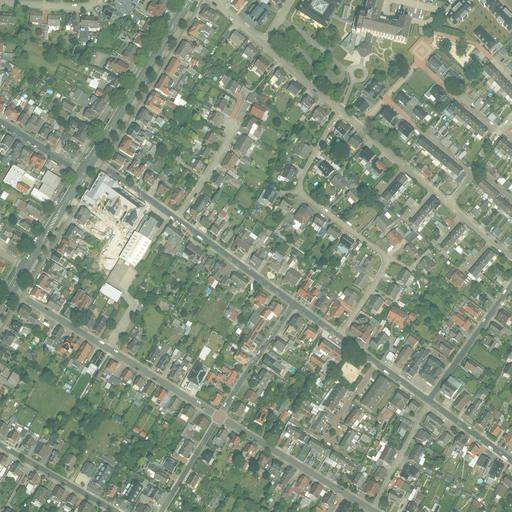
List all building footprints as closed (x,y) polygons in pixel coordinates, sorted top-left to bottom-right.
[(130,17),(140,0),(115,0),(112,7),(130,17)] [(166,10),(172,0),(162,0),(159,6),(166,10)] [(236,0),(231,6),(237,12),(244,5),(242,3),(245,0),(236,0)] [(296,13),(325,31),(330,22),(329,21),(334,13),(336,14),(341,5),(332,0),(308,0),(303,8),(300,6),(296,13)] [(366,0),(361,20),(356,19),(353,35),(350,35),(340,47),(350,57),(364,59),(371,55),(372,47),(370,47),(372,36),(406,45),(411,23),(398,19),(396,28),(378,24),(384,0),(366,0)] [(511,16),(496,0),(465,0),(444,20),(455,31),(476,11),(471,5),(475,0),(509,35),(511,32),(511,16)] [(160,21),(166,10),(159,6),(158,8),(152,4),(147,13),(160,21)] [(269,16),(255,4),(246,15),(260,26),(269,16)] [(111,19),(114,11),(106,8),(103,16),(111,19)] [(219,16),(205,8),(199,17),(213,25),(219,16)] [(0,23),(16,25),(16,14),(0,13),(0,23)] [(42,24),(43,13),(30,13),(30,23),(42,24)] [(75,28),(76,16),(65,16),(65,28),(75,28)] [(60,27),(60,17),(48,17),(48,27),(60,27)] [(97,29),(98,19),(82,18),(81,28),(97,29)] [(156,25),(148,21),(142,32),(150,36),(156,25)] [(211,31),(196,22),(188,35),(204,44),(211,31)] [(497,43),(481,26),(472,34),(490,53),(494,49),(498,52),(505,46),(500,41),(497,43)] [(117,38),(125,43),(128,37),(120,33),(117,38)] [(148,39),(139,34),(133,45),(142,50),(148,39)] [(245,42),(236,34),(230,40),(235,45),(238,48),(245,42)] [(189,48),(182,44),(174,57),(182,61),(189,48)] [(204,57),(208,52),(198,45),(194,50),(204,57)] [(133,64),(140,52),(130,46),(123,58),(133,64)] [(185,55),(190,58),(194,50),(190,47),(185,55)] [(256,53),(249,47),(243,54),(250,61),(256,53)] [(435,57),(428,64),(437,73),(444,65),(435,57)] [(190,62),(196,66),(199,62),(193,58),(190,62)] [(122,80),(129,68),(112,59),(106,70),(122,80)] [(179,65),(172,60),(164,73),(172,77),(179,65)] [(268,68),(259,60),(253,67),(261,75),(268,68)] [(186,71),(192,75),(195,71),(188,66),(186,71)] [(484,74),(511,101),(511,88),(490,67),(484,74)] [(452,88),(462,78),(459,75),(457,77),(452,72),(453,71),(450,68),(444,74),(447,77),(444,80),(452,88)] [(286,78),(277,71),(272,76),(281,83),(286,78)] [(91,77),(99,81),(102,75),(94,72),(91,77)] [(116,91),(121,82),(110,76),(107,80),(111,83),(109,87),(116,91)] [(174,84),(163,77),(155,91),(173,102),(178,95),(171,90),(174,84)] [(87,86),(95,90),(98,83),(87,78),(86,82),(89,83),(87,86)] [(375,101),(385,90),(376,82),(374,83),(371,80),(364,87),(368,91),(366,93),(375,101)] [(225,91),(233,95),(238,85),(230,81),(225,91)] [(302,90),(293,83),(286,91),(295,98),(302,90)] [(74,93),(70,92),(68,96),(78,100),(81,91),(76,89),(74,93)] [(107,106),(115,93),(107,89),(105,93),(99,90),(96,95),(102,98),(100,101),(107,106)] [(439,104),(446,96),(437,89),(433,93),(429,90),(424,95),(429,100),(431,97),(439,104)] [(478,90),(476,93),(473,91),(469,96),(474,100),(481,93),(478,90)] [(402,94),(396,100),(405,108),(411,102),(402,94)] [(165,102),(151,95),(144,108),(158,116),(165,102)] [(252,105),(256,98),(253,95),(249,95),(246,101),(252,105)] [(16,100),(26,104),(28,101),(18,96),(16,100)] [(96,126),(107,106),(100,101),(93,98),(91,102),(95,105),(91,113),(88,111),(84,119),(96,126)] [(305,98),(299,105),(306,111),(312,104),(305,98)] [(214,109),(221,113),(226,102),(219,99),(214,109)] [(473,105),(478,110),(484,103),(478,99),(473,105)] [(71,114),(76,107),(66,100),(61,107),(71,114)] [(360,100),(353,108),(362,116),(369,109),(360,100)] [(24,111),(31,114),(34,108),(31,107),(33,103),(29,101),(24,111)] [(201,109),(208,112),(211,105),(204,102),(201,109)] [(488,102),(480,112),(485,116),(491,109),(489,107),(491,105),(488,102)] [(452,113),(482,139),(488,133),(458,106),(452,113)] [(253,107),(250,113),(262,120),(266,113),(253,107)] [(388,107),(380,115),(390,125),(397,117),(388,107)] [(427,116),(418,108),(413,114),(422,123),(427,116)] [(8,109),(4,115),(16,122),(19,115),(8,109)] [(312,117),(319,123),(325,116),(318,110),(312,117)] [(154,118),(144,112),(137,123),(147,129),(154,118)] [(493,112),(487,118),(496,126),(500,121),(495,117),(497,115),(493,112)] [(22,115),(18,123),(24,127),(29,119),(22,115)] [(208,122),(216,126),(220,119),(212,115),(208,122)] [(33,117),(26,129),(37,135),(44,124),(33,117)] [(83,146),(92,130),(72,118),(68,126),(78,132),(73,140),(83,146)] [(245,122),(241,129),(248,133),(252,125),(245,122)] [(338,135),(343,139),(349,131),(341,124),(334,131),(338,135)] [(413,132),(405,125),(398,133),(406,140),(413,132)] [(140,130),(133,126),(126,137),(144,147),(148,141),(137,135),(140,130)] [(443,137),(447,132),(445,130),(446,128),(443,126),(438,132),(443,137)] [(44,128),(39,137),(46,141),(51,132),(44,128)] [(204,143),(210,146),(214,137),(208,134),(204,143)] [(60,139),(51,135),(48,141),(56,146),(60,139)] [(0,149),(7,153),(13,141),(6,137),(0,149)] [(250,142),(241,137),(233,151),(241,156),(250,142)] [(346,144),(355,152),(361,144),(352,137),(346,144)] [(444,138),(440,142),(446,148),(451,143),(444,138)] [(131,143),(124,139),(118,151),(132,158),(134,154),(127,150),(131,143)] [(511,160),(511,146),(504,139),(497,147),(511,160)] [(417,147),(458,179),(464,171),(424,140),(417,147)] [(23,147),(16,143),(9,156),(16,160),(23,147)] [(74,159),(80,150),(68,143),(63,152),(74,159)] [(308,147),(300,143),(295,155),(301,158),(302,159),(308,147)] [(153,145),(148,152),(151,153),(149,156),(151,157),(157,148),(153,145)] [(453,145),(449,149),(454,154),(458,149),(453,145)] [(198,157),(205,161),(209,152),(202,148),(201,152),(198,157)] [(27,164),(33,154),(25,149),(19,160),(27,164)] [(358,157),(367,165),(374,157),(366,149),(358,157)] [(463,150),(461,152),(460,151),(456,156),(461,160),(467,154),(463,150)] [(39,172),(46,161),(35,155),(28,165),(39,172)] [(228,156),(221,168),(228,172),(235,160),(228,156)] [(116,158),(113,164),(120,168),(124,162),(116,158)] [(146,161),(142,168),(145,169),(145,168),(151,171),(156,162),(152,160),(150,163),(146,161)] [(335,172),(326,161),(318,169),(327,179),(335,172)] [(190,170),(197,174),(202,165),(196,162),(190,170)] [(371,170),(379,177),(386,169),(378,162),(371,170)] [(482,168),(495,179),(499,175),(491,168),(493,166),(488,162),(482,168)] [(134,163),(126,174),(137,181),(144,170),(141,167),(138,171),(135,169),(138,165),(134,163)] [(23,179),(26,173),(13,166),(10,172),(23,179)] [(428,178),(433,173),(425,166),(420,171),(428,178)] [(295,171),(287,167),(281,179),(290,183),(295,171)] [(42,185),(38,191),(49,198),(59,180),(46,172),(39,183),(42,185)] [(160,173),(156,179),(163,182),(166,176),(160,173)] [(407,180),(401,175),(379,200),(385,205),(407,180)] [(143,181),(152,187),(155,182),(146,176),(143,181)] [(330,183),(339,192),(347,185),(337,176),(330,183)] [(501,176),(496,181),(502,186),(506,181),(501,176)] [(119,190),(101,178),(94,188),(103,193),(113,200),(119,190)] [(220,181),(215,178),(211,184),(217,187),(220,181)] [(475,187),(494,203),(499,197),(500,196),(481,180),(475,187)] [(503,187),(506,190),(511,184),(508,181),(503,187)] [(26,194),(30,188),(20,183),(17,189),(26,194)] [(273,186),(268,184),(264,192),(267,193),(263,201),(269,203),(274,193),(271,191),(273,186)] [(157,192),(164,196),(169,190),(161,185),(157,192)] [(81,204),(92,211),(96,206),(103,193),(94,188),(92,186),(81,204)] [(38,191),(34,189),(30,195),(45,204),(49,198),(38,191)] [(183,196),(177,191),(170,201),(176,206),(183,196)] [(346,196),(353,204),(358,200),(351,191),(346,196)] [(144,206),(130,197),(124,206),(113,200),(103,193),(96,206),(131,227),(144,206)] [(410,197),(404,203),(410,209),(416,202),(410,197)] [(493,204),(511,220),(511,208),(499,197),(494,203),(493,204)] [(207,203),(201,198),(189,214),(195,219),(207,203)] [(431,199),(410,224),(416,229),(437,204),(431,199)] [(280,206),(288,212),(292,206),(283,201),(280,206)] [(38,218),(43,210),(30,203),(26,210),(38,218)] [(311,212),(302,206),(293,219),(298,223),(302,225),(311,212)] [(475,218),(480,212),(474,208),(470,214),(475,218)] [(100,222),(80,210),(74,221),(82,226),(84,221),(96,228),(100,222)] [(146,222),(160,230),(164,222),(151,214),(146,222)] [(374,223),(383,233),(392,225),(383,216),(374,223)] [(313,223),(322,229),(326,223),(317,217),(313,223)] [(444,222),(450,227),(454,223),(447,217),(444,222)] [(486,217),(481,223),(486,227),(491,222),(486,217)] [(204,219),(200,225),(206,229),(210,223),(204,219)] [(281,230),(283,233),(291,226),(294,231),(299,228),(293,220),(281,230)] [(440,233),(445,228),(437,220),(434,223),(436,226),(435,228),(440,233)] [(29,232),(33,225),(26,221),(24,224),(21,223),(19,227),(29,232)] [(213,226),(209,232),(217,237),(226,224),(223,222),(218,229),(213,226)] [(173,238),(179,242),(183,236),(168,225),(163,232),(169,236),(165,241),(169,244),(173,238)] [(458,225),(440,249),(447,254),(465,231),(458,225)] [(326,234),(335,240),(340,233),(330,227),(326,234)] [(71,228),(63,239),(69,243),(69,242),(74,245),(77,241),(72,238),(77,231),(71,228)] [(491,234),(496,238),(502,232),(496,228),(491,234)] [(227,230),(221,240),(226,243),(232,233),(227,230)] [(386,236),(395,247),(403,240),(394,230),(386,236)] [(3,234),(0,233),(0,239),(5,242),(9,233),(4,231),(3,234)] [(106,233),(100,231),(99,233),(95,231),(92,238),(102,242),(106,233)] [(149,243),(133,233),(118,259),(134,268),(149,243)] [(238,238),(234,244),(247,251),(251,244),(244,240),(247,236),(243,233),(240,239),(238,238)] [(21,248),(26,239),(17,234),(11,242),(21,248)] [(349,250),(355,242),(346,236),(340,244),(349,250)] [(508,247),(511,242),(511,240),(508,237),(503,242),(508,247)] [(62,242),(56,253),(60,255),(62,253),(70,258),(72,252),(65,249),(68,245),(62,242)] [(197,263),(204,252),(188,242),(181,253),(197,263)] [(404,250),(412,260),(418,256),(410,246),(404,250)] [(470,254),(473,257),(478,252),(474,249),(470,254)] [(489,250),(469,273),(476,279),(496,256),(489,250)] [(254,255),(250,261),(260,268),(264,262),(260,260),(264,254),(260,251),(256,257),(254,255)] [(272,266),(270,269),(280,276),(294,258),(288,254),(285,259),(275,252),(268,262),(272,266)] [(54,254),(50,260),(57,264),(57,263),(62,266),(63,263),(60,260),(61,258),(54,254)] [(367,256),(360,267),(368,272),(375,262),(367,256)] [(427,258),(420,264),(428,274),(436,267),(427,258)] [(49,262),(43,273),(55,280),(57,275),(61,269),(49,262)] [(215,281),(224,268),(217,263),(208,276),(215,281)] [(283,278),(294,286),(300,277),(289,270),(283,278)] [(403,270),(397,280),(405,285),(411,275),(403,270)] [(457,271),(451,280),(461,287),(467,278),(457,271)] [(231,282),(243,290),(248,282),(235,274),(231,282)] [(360,274),(353,285),(361,290),(368,279),(360,274)] [(493,280),(501,286),(505,280),(497,274),(493,280)] [(42,276),(36,287),(41,290),(42,288),(46,290),(48,287),(45,285),(45,284),(49,285),(51,282),(47,280),(48,279),(42,276)] [(220,284),(223,286),(228,279),(225,277),(220,284)] [(302,279),(294,290),(309,300),(316,290),(311,287),(309,291),(304,288),(308,282),(302,279)] [(394,298),(400,287),(391,282),(385,293),(394,298)] [(116,302),(120,294),(103,285),(99,293),(116,302)] [(342,292),(345,294),(341,298),(349,303),(356,293),(346,286),(342,292)] [(35,288),(30,295),(36,299),(38,296),(42,299),(45,295),(35,288)] [(91,298),(80,290),(67,309),(81,318),(89,306),(87,305),(91,298)] [(330,295),(323,291),(313,305),(320,310),(330,295)] [(257,292),(253,298),(251,301),(259,306),(248,322),(253,326),(239,347),(248,353),(252,347),(247,343),(262,321),(266,324),(270,317),(273,319),(281,307),(271,301),(268,306),(264,303),(267,298),(257,292)] [(484,294),(479,300),(485,305),(489,301),(486,299),(488,297),(484,294)] [(375,296),(374,296),(369,303),(375,308),(380,300),(375,296)] [(44,305),(57,313),(61,306),(49,298),(44,305)] [(343,308),(335,302),(329,311),(336,317),(343,308)] [(475,318),(481,311),(470,303),(465,310),(475,318)] [(233,311),(235,308),(230,304),(223,316),(233,322),(238,314),(233,311)] [(406,313),(393,304),(385,315),(399,324),(406,313)] [(26,320),(24,323),(41,334),(44,329),(39,325),(40,323),(35,319),(37,316),(21,307),(17,314),(26,320)] [(496,317),(506,324),(511,316),(502,309),(496,317)] [(87,328),(94,317),(88,313),(81,324),(87,328)] [(92,333),(99,336),(108,317),(99,313),(91,330),(93,331),(92,333)] [(412,322),(416,316),(411,313),(405,322),(408,324),(410,321),(412,322)] [(304,321),(295,315),(281,335),(290,341),(304,321)] [(472,323),(461,315),(456,322),(467,330),(472,323)] [(19,333),(24,325),(15,319),(10,327),(19,333)] [(171,324),(177,328),(180,322),(174,319),(171,324)] [(497,335),(503,328),(494,321),(488,329),(497,335)] [(235,333),(239,335),(245,325),(241,322),(235,333)] [(351,323),(346,331),(362,342),(371,329),(364,324),(360,329),(351,323)] [(319,333),(309,326),(304,333),(314,340),(319,333)] [(48,338),(55,343),(64,332),(57,327),(48,338)] [(511,331),(504,327),(502,331),(510,336),(511,331)] [(386,334),(381,330),(373,340),(371,339),(368,344),(373,348),(375,345),(377,347),(386,334)] [(463,336),(456,330),(450,337),(458,342),(462,337),(463,336)] [(16,338),(6,332),(1,340),(11,346),(16,338)] [(488,333),(483,340),(492,347),(497,339),(494,337),(488,333)] [(70,350),(75,343),(66,337),(61,345),(70,350)] [(321,338),(316,346),(337,361),(343,354),(321,338)] [(287,345),(278,339),(273,346),(282,353),(287,345)] [(140,347),(130,340),(125,348),(135,355),(140,347)] [(90,348),(82,342),(72,357),(81,363),(90,348)] [(151,365),(159,354),(161,356),(168,347),(162,342),(157,350),(154,349),(145,362),(151,365)] [(453,349),(443,342),(438,349),(448,356),(453,349)] [(413,349),(405,343),(397,354),(387,346),(383,352),(394,360),(392,361),(400,367),(413,349)] [(0,357),(4,360),(9,353),(0,347),(0,357)] [(432,387),(445,368),(434,360),(430,365),(424,361),(428,355),(420,349),(405,371),(413,377),(418,370),(424,375),(421,379),(432,387)] [(104,357),(96,351),(89,361),(98,366),(104,357)] [(242,365),(248,357),(240,351),(234,359),(242,365)] [(268,355),(263,363),(278,372),(283,365),(268,355)] [(186,356),(181,364),(186,367),(191,359),(186,356)] [(321,363),(311,356),(306,362),(317,369),(321,363)] [(171,364),(161,359),(156,368),(165,373),(171,364)] [(106,371),(102,377),(117,386),(119,382),(110,377),(118,365),(110,360),(104,370),(106,371)] [(480,366),(472,360),(466,368),(474,374),(480,366)] [(178,382),(186,369),(175,362),(171,368),(173,370),(169,376),(178,382)] [(237,374),(226,367),(219,377),(230,384),(237,374)] [(92,385),(95,380),(98,381),(102,373),(96,370),(89,384),(92,385)] [(263,391),(272,377),(265,372),(261,379),(257,376),(252,383),(263,391)] [(19,377),(12,373),(5,385),(11,389),(19,377)] [(198,373),(194,378),(190,375),(184,383),(192,389),(196,384),(198,386),(204,378),(198,373)] [(389,385),(377,376),(357,403),(370,412),(389,385)] [(143,381),(136,377),(131,385),(138,389),(143,381)] [(318,383),(320,380),(317,378),(313,383),(320,388),(322,385),(318,383)] [(459,385),(449,378),(440,390),(450,398),(459,385)] [(148,398),(155,385),(148,381),(140,393),(148,398)] [(218,390),(221,386),(217,382),(213,386),(218,390)] [(321,405),(329,410),(343,391),(335,385),(321,405)] [(160,402),(167,392),(161,389),(155,399),(160,402)] [(257,394),(250,389),(244,398),(254,405),(257,401),(254,398),(257,394)] [(407,399),(395,390),(386,402),(398,411),(407,399)] [(469,396),(461,390),(452,401),(460,407),(469,396)] [(134,401),(133,403),(138,406),(141,402),(139,400),(142,395),(136,392),(131,399),(134,401)] [(221,396),(214,392),(208,401),(215,405),(221,396)] [(173,410),(179,400),(173,396),(167,406),(173,410)] [(420,405),(411,398),(406,406),(415,413),(420,405)] [(248,410),(239,403),(233,413),(242,419),(248,410)] [(480,409),(471,403),(463,414),(472,420),(480,409)] [(292,408),(285,404),(270,430),(276,434),(292,408)] [(188,419),(194,410),(186,405),(180,414),(188,419)] [(356,405),(343,424),(350,429),(363,410),(356,405)] [(269,412),(262,407),(253,420),(260,425),(269,412)] [(386,419),(390,413),(382,407),(377,413),(386,419)] [(487,409),(486,411),(497,420),(501,414),(495,409),(492,413),(487,409)] [(294,410),(291,416),(300,421),(303,415),(294,410)] [(327,415),(320,410),(309,429),(316,433),(327,415)] [(438,431),(444,423),(429,413),(420,426),(428,432),(431,426),(438,431)] [(202,428),(208,419),(200,415),(194,424),(202,428)] [(490,420),(483,415),(477,424),(484,429),(490,420)] [(401,432),(407,423),(401,418),(394,428),(401,432)] [(0,434),(2,436),(7,427),(10,429),(9,431),(11,432),(7,438),(15,443),(19,436),(25,440),(22,445),(29,449),(35,438),(9,423),(8,426),(0,421),(0,434)] [(306,434),(288,423),(284,430),(301,441),(306,434)] [(502,429),(496,424),(490,431),(496,436),(502,429)] [(230,432),(222,427),(216,437),(224,442),(230,432)] [(357,433),(350,429),(338,446),(345,450),(357,433)] [(421,442),(426,434),(419,429),(414,437),(421,442)] [(193,443),(187,439),(188,435),(183,432),(177,443),(180,445),(175,454),(183,459),(193,443)] [(451,438),(444,432),(437,441),(444,446),(451,438)] [(43,458),(51,445),(55,448),(61,438),(53,433),(46,445),(42,442),(35,453),(43,458)] [(359,439),(368,444),(371,439),(362,433),(359,439)] [(243,440),(236,436),(231,444),(237,448),(243,440)] [(324,455),(328,448),(310,436),(305,443),(324,455)] [(467,442),(457,436),(452,445),(463,451),(467,442)] [(418,463),(426,449),(415,443),(407,457),(418,463)] [(251,456),(256,448),(249,444),(244,452),(251,456)] [(386,464),(393,450),(385,445),(377,459),(386,464)] [(480,451),(474,445),(467,453),(474,458),(480,451)] [(215,455),(207,450),(201,458),(209,464),(215,455)] [(355,465),(332,451),(327,458),(350,472),(355,465)] [(9,457),(1,452),(0,453),(0,465),(2,467),(9,457)] [(270,457),(262,452),(256,460),(264,466),(270,457)] [(492,458),(485,453),(477,462),(484,467),(492,458)] [(59,458),(53,454),(48,462),(54,466),(59,458)] [(77,460),(69,455),(62,465),(70,470),(77,460)] [(173,472),(178,464),(167,457),(162,464),(158,461),(155,466),(149,462),(145,468),(156,475),(154,477),(166,484),(170,477),(162,472),(165,467),(173,472)] [(275,477),(283,465),(275,460),(267,472),(275,477)] [(17,476),(23,466),(15,462),(9,471),(17,476)] [(85,479),(92,468),(84,463),(77,474),(85,479)] [(247,471),(250,465),(244,463),(241,468),(247,471)] [(417,470),(404,463),(397,474),(402,477),(405,472),(413,477),(417,470)] [(504,468),(497,463),(490,472),(496,477),(504,468)] [(100,493),(116,468),(109,464),(103,474),(98,470),(88,485),(100,493)] [(258,468),(255,473),(264,479),(267,473),(258,468)] [(294,472),(286,468),(277,483),(285,487),(294,472)] [(384,471),(377,468),(373,475),(380,479),(384,471)] [(40,476),(32,471),(27,480),(34,484),(40,476)] [(328,471),(325,476),(332,480),(334,475),(328,471)] [(363,475),(356,473),(352,483),(359,486),(363,475)] [(200,479),(193,474),(186,484),(193,489),(200,479)] [(308,479),(300,474),(294,484),(302,489),(308,479)] [(444,481),(449,483),(452,476),(447,474),(444,481)] [(21,476),(18,483),(23,485),(26,478),(21,476)] [(498,485),(493,492),(500,496),(507,485),(509,486),(511,481),(506,477),(501,487),(498,485)] [(376,484),(369,481),(365,490),(372,493),(376,484)] [(132,505),(143,487),(134,482),(123,500),(132,505)] [(322,488),(314,484),(309,493),(316,497),(322,488)] [(411,501),(417,488),(415,486),(411,494),(407,492),(404,498),(411,501)] [(52,494),(40,487),(31,501),(41,508),(47,500),(43,497),(45,494),(58,502),(65,491),(57,487),(52,494)] [(109,488),(107,492),(108,493),(106,495),(112,499),(116,492),(109,488)] [(162,494),(154,488),(148,496),(157,502),(162,494)] [(391,490),(387,497),(399,504),(402,497),(391,490)] [(336,498),(329,492),(323,501),(330,506),(336,498)] [(297,493),(293,498),(305,505),(308,500),(297,493)] [(71,495),(65,505),(71,508),(77,498),(71,495)] [(432,502),(434,503),(431,511),(433,511),(439,500),(435,497),(432,502)] [(340,511),(345,511),(350,506),(343,501),(337,510),(340,511)] [(78,511),(88,511),(92,507),(84,502),(77,511),(78,511)] [(409,511),(413,511),(417,507),(409,502),(405,509),(409,511)]
